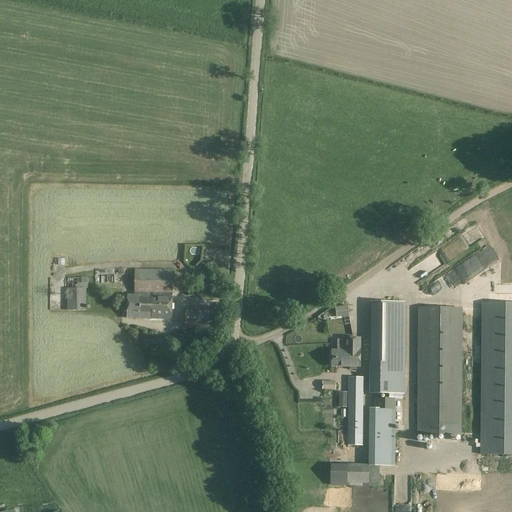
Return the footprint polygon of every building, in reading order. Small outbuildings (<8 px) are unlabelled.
[(454,285),(485,268),(474,247),(490,238),(483,226),(458,240),(458,241),(433,256),(440,269),(443,267),(454,285)] [(175,271),(135,270),(134,296),(173,297),(173,280),(175,280),(175,271)] [(59,278),(52,280),(54,289),(62,287),(59,278)] [(68,278),(67,311),(86,311),(86,289),(88,289),(88,278),(68,278)] [(188,287),(188,296),(216,297),(216,287),(188,287)] [(173,297),(134,296),(128,296),(128,319),(172,320),(173,297)] [(389,394),(404,394),(404,379),(404,303),(370,302),(369,394),(389,394)] [(511,302),(483,303),(481,454),(511,454),(511,302)] [(341,311),(342,317),(349,316),(347,305),(335,307),(335,312),(341,311)] [(463,308),(419,308),(417,434),(461,434),(463,308)] [(186,311),(185,329),(217,330),(217,312),(186,311)] [(332,351),(332,367),(360,367),(360,351),(360,340),(346,340),(345,351),(332,351)] [(349,378),(347,446),(363,446),(364,378),(349,378)] [(323,382),(322,390),(335,390),(335,382),(323,382)] [(347,407),(347,393),(339,392),(339,407),(347,407)] [(404,400),(404,394),(389,394),(389,398),(377,399),(376,409),(369,409),(369,464),(347,464),(347,486),(375,486),(375,467),(395,467),(396,410),(396,400),(404,400)]
